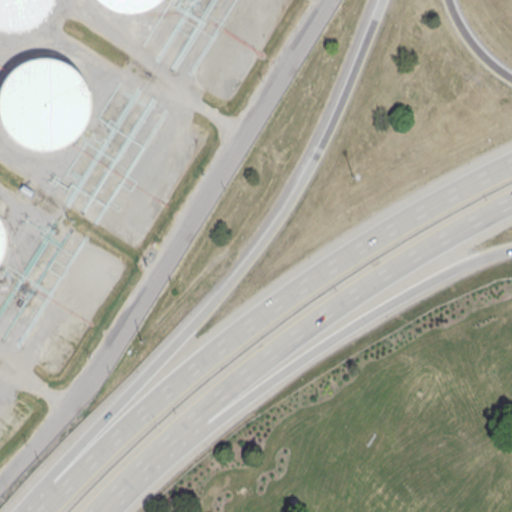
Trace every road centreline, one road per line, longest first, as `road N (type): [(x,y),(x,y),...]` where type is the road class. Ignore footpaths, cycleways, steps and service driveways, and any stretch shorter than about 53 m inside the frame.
road 1 (motorway): [(384,0),(288,204),(233,279),(17,511)]
road 2 (motorway): [(511,168),(319,277),(173,390),(55,511)]
road 3 (residential): [(324,0),(83,389)]
road 4 (motorway): [(195,422),(423,255),(511,206)]
road 5 (motorway): [(195,422),(238,405),(473,263),(511,252)]
road 6 (motorway): [(103,511),(195,422)]
road 7 (residential): [(83,389),(0,479)]
